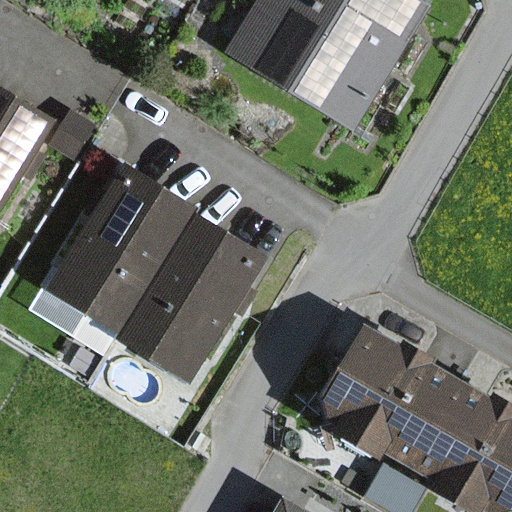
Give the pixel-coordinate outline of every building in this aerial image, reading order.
[(355,132),(432,7),(420,0),(258,0),(226,54),(355,132)] [(0,219),(26,177),(31,180),(46,157),(38,153),(58,121),(0,85),(0,219)] [(96,127),(73,112),(51,148),(74,162),(96,127)] [(124,332),(195,217),(200,209),(130,166),(54,290),(124,332)] [(124,332),(118,342),(191,386),(268,262),(195,217),(124,332)] [(364,326),(321,402),(326,421),(338,428),(334,434),(381,461),(385,455),(410,469),(463,382),(433,365),(437,359),(407,341),(403,348),(364,326)] [(493,400),(463,382),(410,469),(438,485),(434,491),(470,511),(484,511),(485,511),(511,511),(511,402),(497,393),(493,400)] [(412,511),(426,489),(384,465),(363,502),(381,511),(412,511)] [(308,511),(284,499),(276,511),(308,511)]
